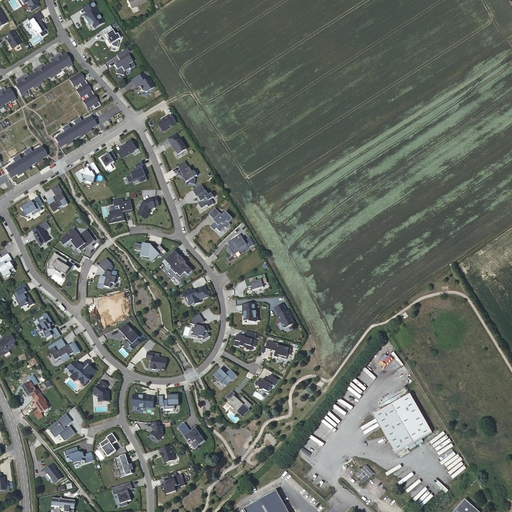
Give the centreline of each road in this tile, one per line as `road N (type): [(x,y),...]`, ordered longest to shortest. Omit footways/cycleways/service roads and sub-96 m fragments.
road 1 (track): [(511,220),(376,326),(216,511)]
road 2 (residential): [(183,237),(136,230),(108,241),(89,263),(75,313)]
road 3 (residential): [(0,203),(135,121)]
road 4 (residential): [(0,206),(37,276),(75,313)]
road 5 (residential): [(183,237),(135,121)]
road 6 (residential): [(216,346),(219,289),(183,237)]
